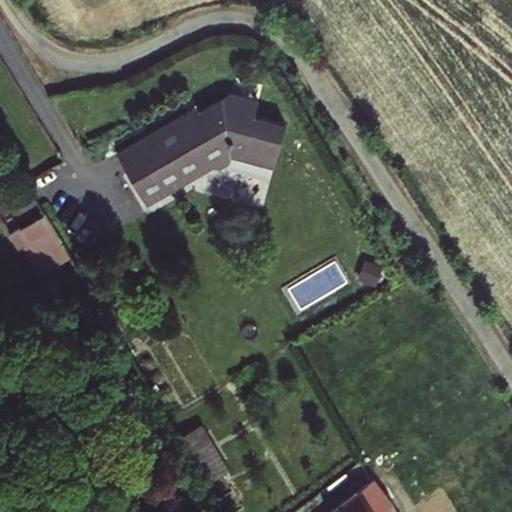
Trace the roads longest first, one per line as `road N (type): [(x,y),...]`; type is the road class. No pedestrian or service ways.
road 1 (residential): [(511,376),(286,41),(247,23),(205,22),(117,58),(74,60),(39,44),(4,0)]
road 2 (unknown): [(0,38),(109,216)]
